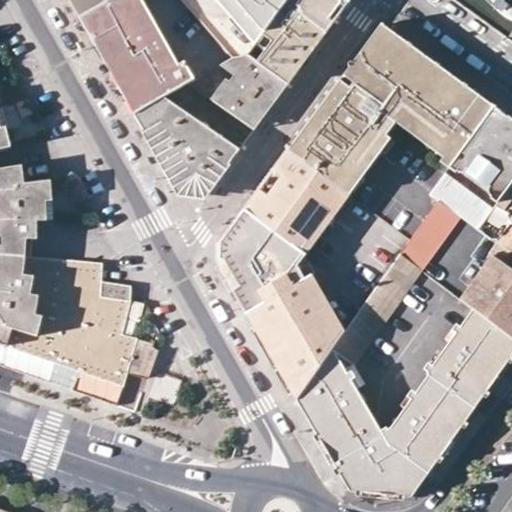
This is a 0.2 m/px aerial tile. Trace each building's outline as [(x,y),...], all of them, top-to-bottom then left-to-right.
[(69,0),(79,18),(111,0),(69,0)] [(182,87),(131,0),(111,0),(79,18),(134,114),(140,111),(162,98),(182,87)] [(175,66),(178,65),(141,0),(131,0),(182,87),(186,84),(175,66)] [(216,0),(256,45),(287,0),(216,0)] [(348,4),(343,0),(287,0),(256,45),(248,56),(283,82),(288,86),(348,4)] [(344,192),(395,122),(399,116),(447,150),(443,157),(441,160),(449,167),(454,161),(459,153),(492,109),(380,25),(323,103),(288,150),(344,192)] [(231,58),(220,64),(236,76),(229,84),(226,82),(212,101),(249,127),(283,82),(248,56),(231,58)] [(186,84),(194,80),(184,62),(178,65),(175,66),(186,84)] [(229,165),(239,151),(162,98),(140,111),(184,188),(202,190),(223,161),(229,165)] [(481,155),(491,162),(511,131),(511,123),(492,109),(459,153),(474,164),(481,155)] [(2,111),(0,111),(0,131),(9,129),(2,111)] [(443,157),(447,150),(399,116),(395,122),(443,157)] [(0,344),(125,388),(139,340),(123,335),(127,318),(130,305),(99,299),(101,268),(31,260),(30,242),(39,241),(39,224),(42,223),(42,203),(56,203),(55,184),(28,185),(25,167),(0,171),(0,151),(14,149),(9,129),(0,131),(0,344)] [(511,153),(511,131),(491,162),(481,155),(474,164),(468,172),(487,186),(493,178),(511,153)] [(220,267),(296,398),(299,392),(337,339),(327,321),(304,281),(296,267),(301,260),(319,236),(334,216),(349,196),(344,192),(288,150),(220,242),(220,267)] [(459,153),(454,161),(468,172),(474,164),(459,153)] [(511,153),(493,178),(508,190),(511,185),(511,153)] [(430,193),(439,200),(462,217),(479,230),(494,209),(446,172),(430,193)] [(493,178),(487,186),(503,198),(508,190),(493,178)] [(511,185),(508,190),(503,198),(494,209),(479,230),(491,238),(495,232),(503,238),(511,225),(511,185)] [(422,270),(462,217),(439,200),(408,240),(406,243),(400,252),(422,270)] [(42,223),(57,223),(56,203),(42,203),(42,223)] [(339,220),(334,216),(319,236),(324,240),(339,220)] [(511,225),(503,238),(498,244),(492,253),(494,255),(511,268),(511,225)] [(299,392),(328,441),(371,414),(357,388),(348,373),(345,369),(354,363),(422,270),(400,252),(342,333),(337,339),(299,392)] [(511,312),(510,316),(511,317),(511,268),(494,255),(470,286),(489,300),(492,296),(511,311),(511,312)] [(311,277),(301,260),(296,267),(304,281),(311,277)] [(511,337),(511,317),(510,316),(511,312),(511,311),(492,296),(489,300),(470,286),(461,299),(473,308),(511,337)] [(130,305),(127,318),(139,321),(141,307),(130,305)] [(428,374),(416,391),(405,406),(394,421),(394,423),(381,430),(383,433),(339,460),(346,471),(351,480),(357,483),(365,479),(371,488),(378,490),(389,484),(395,494),(401,492),(412,482),(447,436),(459,419),(464,423),(476,406),(469,401),(491,370),(503,354),(509,359),(511,355),(511,337),(473,308),(462,324),(450,340),(445,348),(440,353),(429,370),(427,372),(428,374)] [(330,319),(327,321),(337,339),(342,333),(334,319),(330,319)] [(446,336),(450,340),(462,324),(458,321),(446,336)] [(425,367),(429,370),(440,353),(436,350),(425,367)] [(491,370),(498,375),(504,367),(509,359),(503,354),(491,370)] [(357,388),(362,386),(353,370),(348,373),(357,388)] [(149,396),(174,403),(181,379),(156,372),(149,396)] [(416,391),(412,388),(401,402),(405,406),(416,391)] [(381,430),(371,414),(328,441),(339,460),(383,433),(381,430)] [(464,423),(459,419),(447,436),(452,440),(457,432),(464,423)]
